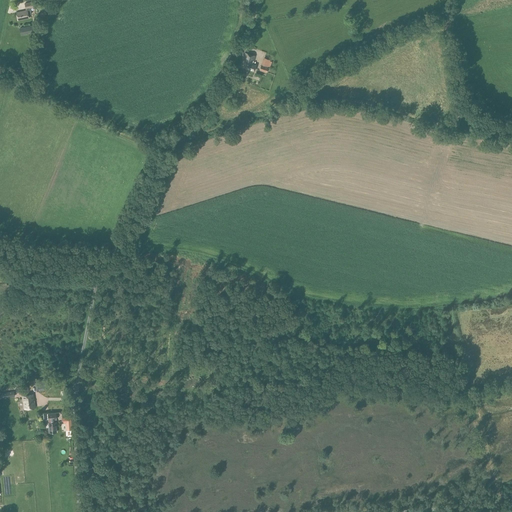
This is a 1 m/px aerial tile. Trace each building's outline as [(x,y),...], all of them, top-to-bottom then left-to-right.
[(18,20),(29,18),(28,14),(31,13),(30,8),(35,7),(33,2),(25,3),(26,9),(27,8),(27,10),(16,12),(18,20)] [(21,35),(36,32),(35,25),(20,28),(21,35)] [(254,71),(256,66),(253,65),(255,55),(245,53),(241,67),(254,71)] [(268,67),(270,67),(272,62),(270,61),(270,60),(264,58),(262,65),(268,67)] [(37,391),(49,389),(47,379),(36,380),(37,391)] [(14,390),(0,392),(0,393),(1,399),(15,396),(14,390)] [(25,408),(35,407),(33,395),(23,397),(25,408)] [(55,422),(55,419),(56,419),(56,413),(48,414),(49,432),(56,432),(56,422),(55,422)] [(70,418),(62,419),(63,423),(67,422),(67,426),(71,426),(70,418)]
